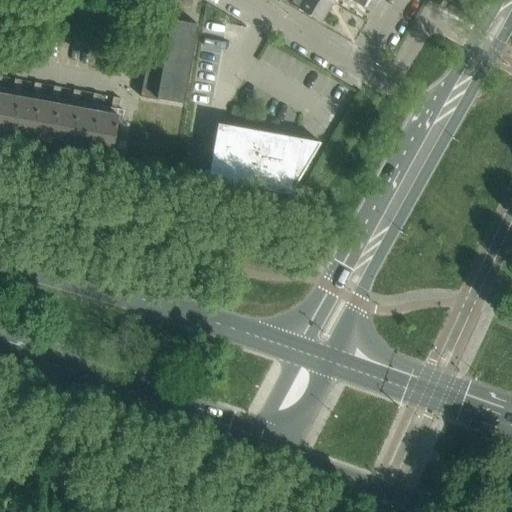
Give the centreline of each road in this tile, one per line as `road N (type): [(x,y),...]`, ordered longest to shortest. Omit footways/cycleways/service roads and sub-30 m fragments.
road 1 (tertiary): [(311,354),(511,8)]
road 2 (tertiary): [(311,354),(0,259)]
road 3 (tertiary): [(0,359),(267,448)]
road 4 (tertiary): [(511,421),(311,354)]
road 5 (residential): [(254,0),(360,62),(397,0)]
road 6 (tertiary): [(267,448),(430,511)]
